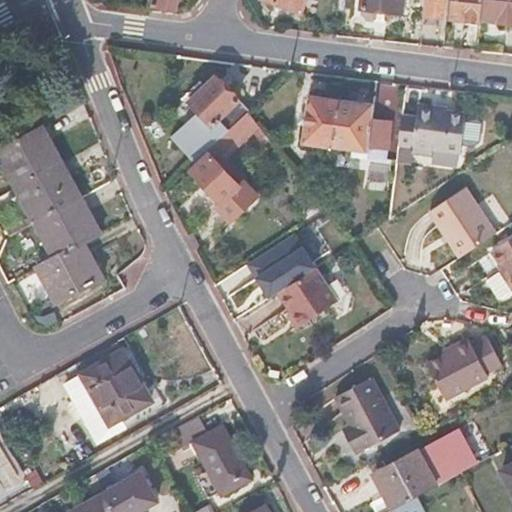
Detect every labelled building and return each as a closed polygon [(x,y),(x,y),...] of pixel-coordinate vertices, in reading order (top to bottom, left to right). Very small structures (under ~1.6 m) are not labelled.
[(276,0),(303,10),(306,0),(276,0)] [(402,10),(402,0),(362,0),(362,6),(402,10)] [(425,0),(424,13),(428,13),(428,16),(440,17),(445,14),(446,0),(425,0)] [(454,0),(453,16),(481,19),(481,16),(483,0),(454,0)] [(511,0),(483,0),(481,16),(511,19),(511,0)] [(248,109),(250,107),(217,73),(188,101),(222,135),(248,109)] [(332,143),(339,96),(310,93),(304,139),(332,143)] [(376,101),(339,96),(332,143),(368,148),(369,143),(373,117),(376,101)] [(420,115),(404,112),(399,143),(414,145),(414,151),(433,154),(434,149),(461,152),(467,112),(448,109),(422,105),(420,115)] [(258,122),(248,109),(222,135),(214,142),(207,149),(196,160),(198,163),(193,169),(225,198),(221,203),(236,216),(261,188),(224,155),(258,122)] [(390,119),(373,117),(369,143),(387,145),(390,119)] [(0,154),(17,186),(64,160),(44,125),(0,148),(0,154)] [(188,153),(196,160),(207,149),(214,142),(207,135),(188,153)] [(83,197),(64,160),(17,186),(36,221),(83,197)] [(427,208),(457,254),(493,230),(463,183),(427,208)] [(101,231),(83,197),(36,221),(55,256),(85,240),(101,231)] [(511,287),(511,231),(488,248),(499,264),(487,273),(499,292),(503,293),(511,287)] [(55,256),(37,266),(56,300),(103,275),(85,240),(55,256)] [(318,262),(282,286),(303,318),(339,294),(318,262)] [(468,339),(464,333),(448,341),(451,345),(425,359),(445,394),(501,361),(484,330),(468,339)] [(153,397),(125,348),(65,381),(98,440),(166,402),(161,393),(153,397)] [(333,395),(349,423),(352,428),(345,433),(355,451),(398,427),(369,375),(333,395)] [(212,430),(203,413),(178,427),(187,445),(195,440),(222,491),(252,476),(224,424),(212,430)] [(352,428),(349,423),(342,427),(345,433),(352,428)] [(475,450),(480,461),(503,448),(498,438),(475,450)] [(417,494),(438,483),(420,448),(376,471),(394,506),(417,494)] [(511,462),(503,467),(511,484),(511,462)] [(105,490),(117,511),(133,511),(158,498),(142,470),(105,490)] [(102,485),(95,473),(86,479),(93,491),(102,485)] [(70,511),(117,511),(105,490),(70,510),(70,511)] [(394,506),(382,511),(425,511),(417,494),(394,506)] [(271,511),(266,501),(246,511),(271,511)]
